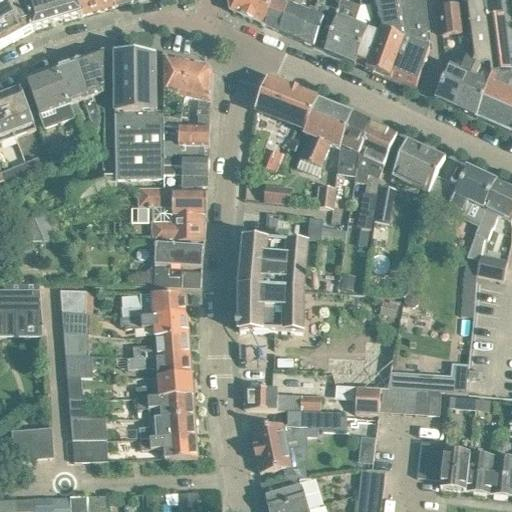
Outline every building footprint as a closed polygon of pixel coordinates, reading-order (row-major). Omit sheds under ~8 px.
[(0,0),(0,50),(33,33),(23,0),(0,0)] [(76,0),(23,0),(33,33),(82,18),(76,0)] [(82,0),(87,17),(132,4),(134,0),(82,0)] [(227,0),(230,10),(244,0),(227,0)] [(264,28),(273,0),(244,0),(230,10),(233,14),(264,28)] [(264,28),(279,34),(290,0),(273,0),(264,28)] [(290,0),(279,34),(298,42),(309,14),(300,11),(303,0),(290,0)] [(403,32),(401,18),(399,4),(425,1),(425,0),(372,0),(373,6),(368,33),(357,66),(366,71),(391,82),(402,51),(403,51),(406,42),(405,42),(407,34),(403,32)] [(451,0),(437,0),(442,38),(464,35),(460,6),(453,7),(451,0)] [(476,118),(488,86),(488,84),(492,75),(481,0),(465,0),(474,60),(473,63),(475,65),(470,78),(457,110),(476,118)] [(357,66),(368,33),(373,6),(361,9),(340,1),(340,5),(339,13),(338,20),(336,27),(326,54),(356,67),(357,66)] [(416,91),(423,72),(430,51),(428,50),(426,35),(430,35),(425,1),(399,4),(401,18),(403,32),(407,34),(405,42),(406,42),(403,51),(402,51),(391,82),(416,93),(417,91),(416,91)] [(326,54),(336,27),(338,20),(339,13),(317,4),(315,11),(311,9),(309,14),(298,42),(326,54)] [(104,56),(104,54),(80,63),(85,78),(80,79),(81,84),(78,85),(84,101),(95,131),(99,130),(100,114),(94,99),(104,95),(104,76),(104,56)] [(157,78),(156,58),(116,55),(117,182),(165,181),(165,177),(165,159),(165,149),(165,145),(165,128),(165,117),(165,114),(156,114),(157,78)] [(457,110),(470,78),(475,65),(473,63),(474,60),(467,57),(460,74),(449,68),(435,101),(457,110)] [(185,80),(189,65),(164,60),(164,95),(183,99),(187,80),(185,80)] [(85,78),(80,63),(56,71),(69,107),(70,106),(75,120),(81,137),(90,134),(83,113),(81,112),(78,104),(84,101),(78,85),(81,84),(80,79),(85,78)] [(208,69),(189,65),(185,80),(187,80),(183,99),(199,103),(197,118),(198,118),(210,118),(212,74),(208,69)] [(69,107),(56,71),(27,82),(34,101),(40,117),(45,131),(60,126),(75,120),(70,106),(69,107)] [(268,82),(256,113),(297,128),(306,132),(318,102),(268,82)] [(508,132),(511,123),(511,94),(506,92),(488,84),(488,86),(476,118),(508,132)] [(36,132),(21,91),(1,99),(16,140),(36,132)] [(0,145),(16,140),(1,99),(0,98),(0,145)] [(341,149),(351,115),(318,102),(306,132),(304,137),(309,140),(301,163),(321,171),(330,148),(340,151),(341,149)] [(361,143),(369,124),(351,115),(341,149),(338,177),(355,180),(358,158),(365,145),(361,143)] [(187,129),(189,121),(189,117),(182,117),(181,121),(165,117),(165,128),(179,128),(187,129)] [(198,118),(198,129),(210,129),(210,118),(198,118)] [(376,181),(397,137),(369,124),(361,143),(365,145),(358,158),(355,180),(354,185),(365,187),(368,178),(376,181)] [(209,150),(210,129),(198,129),(187,129),(179,128),(179,145),(165,145),(165,149),(165,159),(204,160),(204,150),(209,150)] [(436,179),(445,159),(407,141),(390,178),(428,196),(436,179)] [(58,148),(48,152),(53,166),(63,162),(58,148)] [(255,152),(252,166),(277,171),(283,158),(255,152)] [(209,160),(204,160),(165,159),(165,177),(174,178),(174,168),(182,169),(182,178),(182,189),(188,189),(208,189),(208,179),(209,179),(209,160)] [(38,160),(26,165),(31,177),(43,172),(38,160)] [(31,177),(26,165),(2,175),(5,184),(7,188),(19,182),(31,177)] [(483,211),(496,183),(467,170),(447,212),(461,219),(469,204),(483,211)] [(75,203),(105,190),(105,172),(69,187),(75,203)] [(498,218),(511,224),(511,190),(497,183),(485,211),(468,261),(480,264),(480,261),(484,243),(487,244),(491,231),(493,232),(498,218)] [(289,207),(291,192),(267,189),(265,204),(289,207)] [(320,189),(317,210),(333,213),(336,191),(320,189)] [(207,217),(208,194),(138,193),(138,207),(153,208),(153,243),(205,244),(205,217),(207,217)] [(378,200),(375,221),(373,233),(371,241),(389,244),(392,227),(396,198),(380,194),(378,200)] [(373,221),(377,199),(363,197),(358,231),(373,233),(375,221),(373,221)] [(36,221),(27,224),(9,232),(12,245),(32,245),(45,244),(36,221)] [(310,222),(307,243),(319,244),(319,243),(321,230),(322,223),(310,222)] [(303,294),(308,249),(264,245),(245,243),(240,291),(303,294)] [(18,246),(19,271),(39,270),(38,246),(18,246)] [(172,278),(173,269),(202,271),(203,250),(153,247),(153,252),(156,252),(155,268),(147,274),(136,274),(136,289),(154,290),(201,291),(202,275),(182,274),(181,279),(172,278)] [(480,264),(468,261),(465,274),(461,319),(474,320),(477,280),(480,264)] [(477,280),(504,285),(508,267),(480,261),(480,264),(477,280)] [(302,337),(303,294),(240,291),(240,334),(270,336),(277,336),(302,337)] [(43,329),(40,293),(0,292),(0,328),(1,329),(4,329),(43,329)] [(85,316),(86,294),(60,294),(62,317),(88,319),(88,317),(85,316)] [(187,316),(186,296),(152,295),(140,296),(141,309),(122,310),(123,321),(187,316)] [(189,336),(187,316),(123,321),(121,321),(121,329),(126,328),(126,332),(155,330),(155,339),(189,336)] [(90,339),(88,319),(62,317),(64,337),(90,339)] [(190,357),(189,336),(155,339),(156,348),(134,350),(135,360),(190,357)] [(90,339),(64,337),(66,359),(89,359),(90,339)] [(158,379),(192,377),(190,357),(135,360),(127,361),(128,372),(158,370),(158,379)] [(93,359),(89,359),(66,359),(67,381),(82,381),(93,382),(93,359)] [(393,364),(329,359),(328,376),(337,376),(358,378),(357,391),(381,392),(388,392),(391,377),(393,364)] [(466,397),(468,369),(452,368),(451,380),(391,377),(388,392),(393,392),(405,393),(416,394),(428,395),(440,395),(466,397)] [(193,397),(192,377),(158,379),(159,389),(137,390),(137,401),(193,397)] [(84,401),(82,381),(67,381),(69,401),(84,401)] [(300,415),(301,399),(277,398),(277,392),(245,390),(246,413),(297,415),(300,415)] [(379,415),(381,392),(357,391),(355,416),(379,418),(379,415)] [(393,392),(388,392),(381,392),(379,415),(391,416),(393,392)] [(403,417),(405,393),(393,392),(391,416),(403,417)] [(415,417),(416,394),(405,393),(403,417),(415,417)] [(427,418),(428,395),(416,394),(415,417),(427,418)] [(439,419),(440,395),(428,395),(427,418),(439,419)] [(195,418),(193,397),(137,401),(138,412),(149,412),(150,421),(162,420),(195,418)] [(321,400),(301,399),(300,415),(321,415),(321,400)] [(92,401),(84,401),(69,401),(71,422),(92,422),(92,401)] [(474,415),(475,404),(450,402),(449,412),(474,415)] [(491,406),(475,404),(474,415),(490,416),(491,406)] [(321,415),(300,415),(297,415),(296,433),(312,433),(342,435),(360,435),(361,421),(342,420),(342,416),(321,415)] [(197,438),(195,418),(162,420),(150,421),(150,430),(140,431),(140,442),(176,440),(197,438)] [(107,421),(96,422),(92,422),(71,422),(73,444),(107,444),(107,441),(107,421)] [(254,449),(253,449),(256,461),(257,461),(260,477),(292,470),(282,427),(251,433),(254,449)] [(15,459),(16,464),(53,461),(51,433),(13,436),(15,459)] [(198,460),(197,438),(176,440),(140,442),(141,454),(164,453),(165,463),(198,460)] [(108,464),(107,444),(73,444),(75,465),(80,465),(108,464)] [(445,454),(446,447),(421,445),(420,456),(444,459),(445,454)] [(465,494),(469,457),(445,454),(444,459),(443,471),(441,483),(440,491),(465,494)] [(443,471),(444,459),(420,456),(419,468),(443,471)] [(490,496),(495,460),(469,457),(465,494),(490,496)] [(511,498),(511,461),(495,460),(490,496),(511,498)] [(441,483),(443,471),(419,468),(417,481),(441,483)] [(383,500),(386,474),(362,471),(359,497),(383,500)] [(308,511),(320,509),(312,480),(287,485),(289,492),(265,499),(269,511),(308,511)] [(381,511),(383,500),(359,497),(357,511),(381,511)] [(106,511),(106,499),(88,500),(88,511),(106,511)] [(53,511),(53,501),(35,502),(36,511),(53,511)] [(35,511),(36,511),(35,502),(16,503),(16,511),(35,511)] [(0,511),(16,511),(16,503),(0,503),(0,511)]
